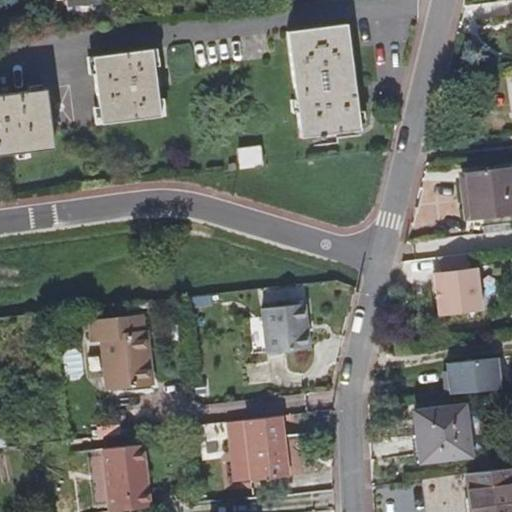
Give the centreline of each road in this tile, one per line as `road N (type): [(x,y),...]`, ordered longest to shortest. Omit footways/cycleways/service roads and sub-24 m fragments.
road 1 (residential): [(382,259),(177,202),(0,222)]
road 2 (residential): [(440,0),(382,259)]
road 3 (residential): [(382,259),(353,412),(356,511)]
